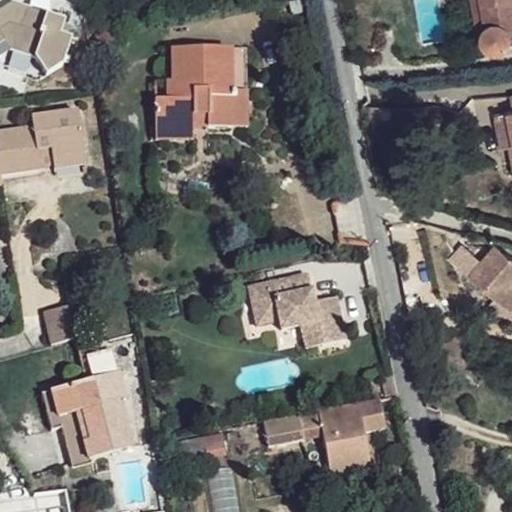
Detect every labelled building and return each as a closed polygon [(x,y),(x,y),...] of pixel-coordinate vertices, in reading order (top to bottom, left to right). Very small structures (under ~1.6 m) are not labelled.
[(482,42),(483,45),(487,51),(494,54),(502,54),(509,50),(511,44),(511,0),(470,0),(479,43),(482,42)] [(290,6),(292,19),(312,16),(310,3),(290,6)] [(64,33),(67,19),(12,8),(0,16),(0,51),(6,47),(12,56),(37,61),(54,74),(71,64),(76,36),(64,33)] [(120,32),(97,36),(99,45),(122,41),(120,32)] [(154,86),(155,134),(194,132),(248,132),(246,53),(170,55),(171,85),(154,86)] [(84,154),(77,113),(32,120),(39,152),(51,151),(51,159),(84,154)] [(511,135),(509,121),(507,115),(495,117),(495,121),(501,149),(509,146),(511,145),(511,135)] [(0,176),(40,170),(37,152),(39,152),(32,120),(31,129),(0,133),(0,176)] [(194,143),(194,132),(155,134),(156,144),(194,143)] [(54,170),(85,165),(84,154),(51,159),(54,170)] [(457,263),(472,275),(489,256),(474,244),(457,263)] [(511,259),(496,247),(489,256),(511,275),(511,259)] [(472,275),(471,278),(501,303),(511,289),(511,275),(489,256),(472,275)] [(312,291),(308,274),(248,288),(257,327),(280,321),(282,331),(301,327),(302,333),(318,329),(323,346),(346,341),(335,297),(314,302),(306,305),(303,293),(312,291)] [(511,289),(501,303),(509,310),(511,306),(511,289)] [(314,302),(312,291),(303,293),(306,305),(314,302)] [(511,306),(509,310),(503,315),(511,323),(511,306)] [(50,349),(76,341),(68,310),(42,316),(50,349)] [(318,329),(302,333),(307,350),(323,346),(318,329)] [(120,373),(52,392),(59,419),(83,412),(91,440),(84,442),(89,460),(92,459),(134,448),(121,402),(127,400),(120,373)] [(59,419),(52,392),(42,394),(52,431),(62,429),(73,469),(93,464),(92,459),(89,460),(84,442),(91,440),(83,412),(59,419)] [(361,416),(365,439),(382,435),(378,413),(361,416)] [(361,416),(321,424),(324,438),(330,473),(370,465),(365,439),(361,416)] [(321,424),(301,427),(304,440),(305,442),(324,438),(321,424)] [(272,434),(274,446),(304,440),(301,427),(272,434)] [(205,438),(209,458),(229,454),(224,434),(205,438)] [(274,446),(276,455),(306,449),(305,442),(304,440),(274,446)] [(370,465),(330,473),(334,483),(373,474),(370,465)] [(210,511),(235,511),(232,469),(207,472),(210,511)] [(373,474),(334,483),(335,492),(375,484),(373,474)] [(63,492),(44,495),(47,511),(68,511),(65,491),(63,492)]
